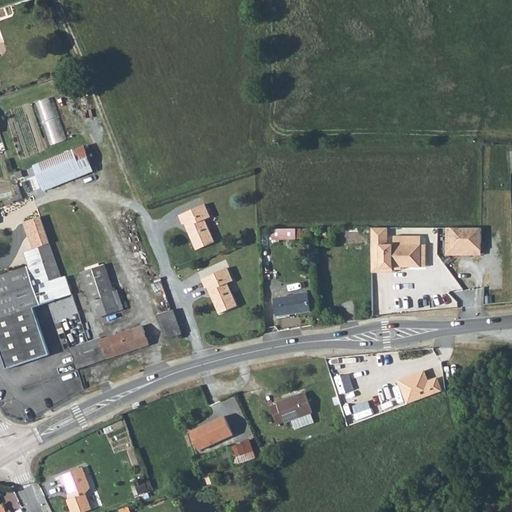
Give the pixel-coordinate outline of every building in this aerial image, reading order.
[(38,100),(49,144),(66,139),(55,96),(38,100)] [(88,158),(83,146),(34,165),(44,191),(94,171),(88,158)] [(211,217),(206,204),(179,216),(182,225),(185,224),(196,250),(214,242),(205,220),(211,217)] [(32,249),(39,247),(49,243),(40,216),(30,220),(23,223),(32,249)] [(482,228),(451,228),(451,250),(481,251),(482,228)] [(296,229),(270,229),(272,239),(296,239),(296,229)] [(296,239),(306,239),(307,229),(296,229),(296,239)] [(381,245),(420,245),(420,236),(395,236),(395,241),(380,241),(381,245)] [(49,243),(39,247),(50,279),(51,281),(61,278),(49,243)] [(381,269),(393,268),(420,268),(420,245),(381,245),(381,269)] [(32,249),(23,252),(28,266),(34,284),(42,281),(50,279),(39,247),(32,249)] [(105,264),(80,273),(96,318),(124,308),(122,303),(119,304),(114,291),(105,264)] [(33,307),(40,304),(34,284),(28,266),(0,275),(0,351),(5,367),(48,352),(33,307)] [(234,281),(227,268),(202,279),(206,289),(208,288),(219,314),(238,306),(228,284),(234,281)] [(50,279),(42,281),(34,284),(40,304),(56,299),(55,294),(52,285),(51,281),(50,279)] [(118,290),(114,291),(119,304),(122,303),(118,290)] [(310,311),(318,310),(315,291),(308,292),(310,311)] [(310,311),(308,292),(296,294),(296,296),(274,299),(277,317),(310,311)] [(172,310),(156,315),(165,339),(182,333),(172,310)] [(122,332),(128,351),(149,344),(143,325),(122,332)] [(101,340),(107,358),(128,351),(122,332),(101,340)] [(69,349),(76,369),(107,358),(101,340),(101,338),(74,347),(69,349)] [(409,376),(398,380),(406,403),(440,391),(436,378),(426,381),(424,374),(410,379),(409,376)] [(305,392),(276,403),(277,404),(270,407),(277,424),(283,422),(284,423),(312,412),(305,392)] [(233,435),(224,417),(192,432),(201,450),(233,435)] [(232,446),(232,449),(235,455),(231,456),(234,464),(255,457),(249,439),(241,442),(241,443),(232,446)] [(274,442),(260,447),(264,455),(278,450),(274,442)] [(235,455),(232,449),(221,453),(224,459),(231,456),(235,455)] [(82,468),(59,476),(62,485),(65,485),(68,493),(67,499),(66,500),(70,511),(82,511),(91,509),(85,494),(89,488),(82,468)]
